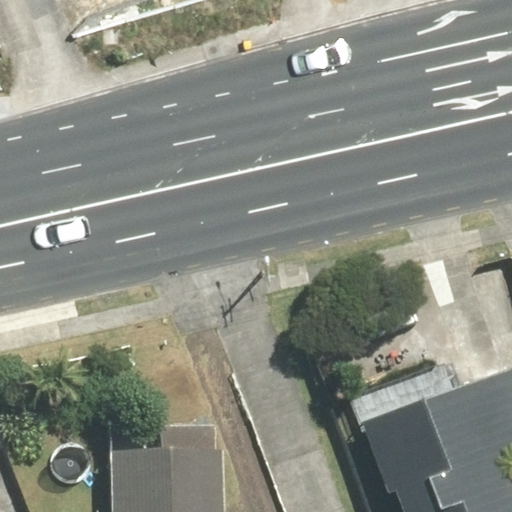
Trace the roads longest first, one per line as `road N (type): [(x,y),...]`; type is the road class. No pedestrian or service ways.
road 1 (residential): [(310,511),(183,171)]
road 2 (secondary): [(183,171),(511,102)]
road 3 (secondary): [(0,213),(183,171)]
